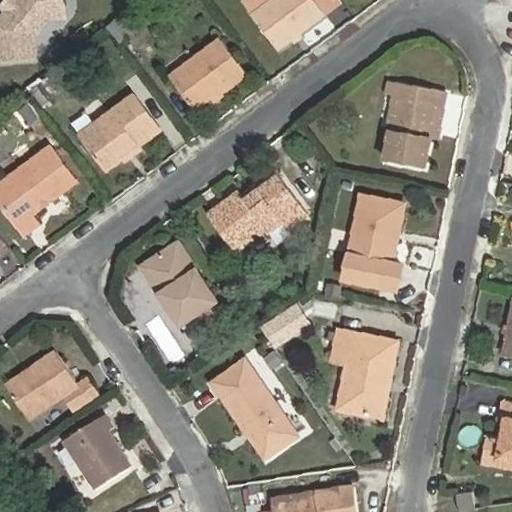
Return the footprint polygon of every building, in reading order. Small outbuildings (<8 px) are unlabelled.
[(16,0),(0,22),(0,60),(0,62),(33,59),(37,55),(35,39),(50,19),(49,9),(52,2),(62,1),(61,0),(16,0)] [(272,0),(253,15),(279,49),(326,14),(314,0),(272,0)] [(49,9),(50,19),(63,18),(62,1),(52,2),(49,9)] [(125,15),(110,27),(121,42),(136,30),(125,15)] [(222,38),(171,77),(198,113),(248,74),(222,38)] [(447,91),(400,82),(386,160),(427,168),(438,104),(444,106),(447,91)] [(136,94),(80,136),(104,168),(160,126),(136,94)] [(33,215),(77,182),(50,147),(0,184),(0,200),(25,233),(39,223),(33,215)] [(238,192),(209,215),(237,252),(280,219),(288,229),(309,213),(280,175),(246,201),(238,192)] [(362,196),(346,279),(389,288),(405,204),(362,196)] [(0,253),(9,246),(0,234),(0,253)] [(198,234),(192,238),(212,266),(217,263),(198,234)] [(143,266),(182,326),(198,315),(218,301),(179,242),(143,266)] [(225,311),(218,301),(198,315),(205,325),(209,326),(225,316),(225,311)] [(377,415),(383,382),(389,383),(397,342),(340,331),(335,359),(350,363),(341,408),(377,415)] [(57,351),(7,385),(30,419),(64,396),(74,412),(99,396),(88,379),(79,385),(57,351)] [(246,429),(250,426),(270,455),(298,435),(246,359),(214,382),(246,429)] [(501,418),(507,420),(499,458),(511,460),(511,404),(504,402),(501,418)] [(115,427),(106,413),(65,440),(97,489),(132,466),(110,431),(115,427)] [(246,487),(253,510),(267,506),(260,483),(246,487)] [(272,499),(274,511),(359,511),(355,485),(272,499)] [(460,511),(476,509),(474,492),(457,495),(460,511)]
